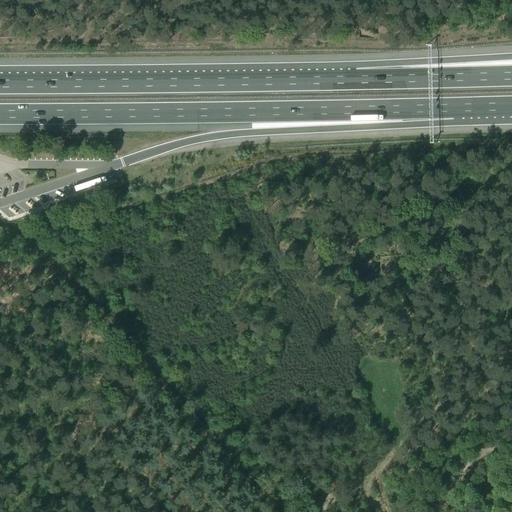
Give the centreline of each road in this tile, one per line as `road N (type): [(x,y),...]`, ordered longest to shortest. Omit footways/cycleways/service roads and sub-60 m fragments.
road 1 (motorway): [(0,114),(452,108)]
road 2 (motorway): [(354,80),(0,82)]
road 3 (motorway): [(149,153),(221,135),(369,127),(452,108)]
road 4 (motorway): [(511,57),(354,80)]
road 5 (motorway): [(511,75),(354,80)]
